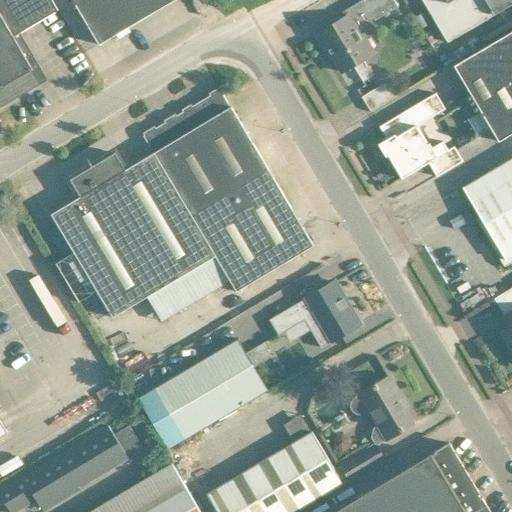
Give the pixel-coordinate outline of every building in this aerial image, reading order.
[(0,0),(0,24),(5,22),(16,40),(20,32),(58,10),(52,0),(0,0)] [(76,5),(89,27),(99,44),(117,34),(119,38),(131,31),(128,27),(134,23),(133,20),(166,1),(168,4),(174,0),(72,0),(76,5)] [(374,75),(364,58),(371,55),(353,24),(366,16),(368,18),(371,19),(373,18),(375,21),(398,7),(394,0),(361,0),(342,12),(345,17),(317,34),(327,51),(329,50),(342,72),(353,65),(363,81),(374,75)] [(422,0),(425,5),(448,42),(499,12),(492,0),(422,0)] [(511,0),(492,0),(499,12),(511,3),(511,0)] [(0,24),(0,107),(41,84),(16,40),(5,22),(0,24)] [(511,83),(477,103),(499,141),(511,133),(511,45),(506,35),(489,45),(511,83)] [(454,65),(477,103),(511,83),(489,45),(454,65)] [(371,109),(396,93),(388,79),(362,95),(371,109)] [(143,135),(153,153),(215,256),(236,291),(314,245),(231,106),(230,107),(220,89),(143,135)] [(436,92),(397,116),(380,126),(380,127),(382,126),(389,138),(378,144),(386,156),(388,155),(402,178),(429,163),(437,176),(463,161),(454,146),(448,149),(443,141),(432,147),(429,142),(427,144),(416,126),(445,108),(436,92)] [(51,214),(61,231),(113,317),(215,256),(153,153),(125,169),(115,152),(70,179),(80,196),(51,214)] [(504,266),(511,261),(511,158),(463,187),(485,223),(480,226),(504,266)] [(359,324),(334,281),(269,319),(278,335),(305,319),(321,347),(359,324)] [(511,287),(497,297),(507,313),(504,315),(511,327),(502,332),(511,347),(511,287)] [(268,390),(254,367),(246,353),(238,338),(220,348),(144,394),(175,445),(251,400),(268,390)] [(263,343),(246,353),(254,367),(272,357),(263,343)] [(389,376),(352,399),(351,401),(350,403),(350,406),(351,408),(353,411),(355,412),(358,413),(361,413),(364,412),(369,409),(387,439),(413,424),(399,400),(402,398),(389,376)] [(114,434),(108,425),(0,489),(0,493),(10,511),(14,511),(36,499),(42,509),(128,458),(143,449),(129,425),(114,434)] [(311,431),(294,441),(207,494),(217,511),(296,511),(343,484),(311,431)] [(490,511),(449,442),(332,511),(490,511)] [(339,464),(348,478),(384,457),(375,442),(339,464)] [(201,511),(172,463),(89,511),(201,511)]
